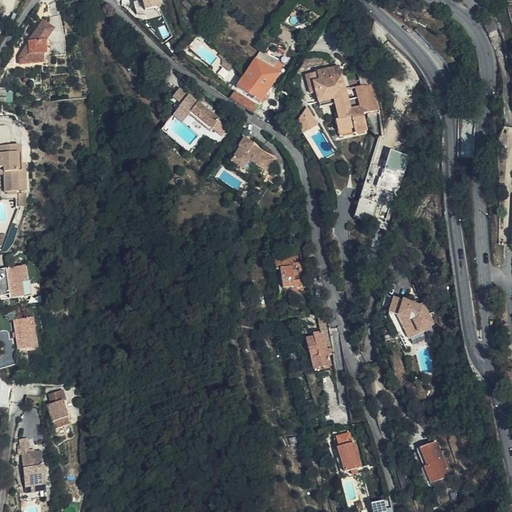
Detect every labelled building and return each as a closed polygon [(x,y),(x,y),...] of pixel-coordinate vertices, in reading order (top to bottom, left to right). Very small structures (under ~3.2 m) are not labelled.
[(141,0),(144,10),(159,7),(158,0),(141,0)] [(49,37),(52,34),(58,24),(47,15),(33,34),(33,40),(32,40),(24,55),(24,63),(42,61),(46,60),(45,51),(50,51),(49,37)] [(180,20),(184,25),(188,21),(184,16),(180,20)] [(424,31),(416,23),(412,27),(419,35),(424,31)] [(55,36),(52,34),(49,37),(50,51),(45,51),(46,60),(42,61),(43,66),(52,65),(51,56),(57,51),(55,36)] [(260,75),(273,84),(280,74),(256,59),(244,77),(254,84),(260,75)] [(357,128),(358,132),(368,129),(364,113),(380,109),(373,84),(356,88),(361,106),(351,109),(343,75),(333,77),(332,72),(328,74),(327,71),(306,76),(311,94),(316,93),(319,103),(334,100),(335,105),(339,120),(336,121),(339,133),(357,128)] [(0,87),(0,104),(11,103),(11,92),(6,92),(6,87),(0,87)] [(183,104),(180,108),(189,116),(209,132),(212,128),(220,135),(227,126),(181,88),(174,97),(183,104)] [(259,107),(235,93),(231,100),(238,105),(251,112),(254,114),(259,107)] [(334,100),(319,103),(320,108),(335,105),(334,100)] [(297,123),(303,134),(319,126),(308,106),(297,123)] [(189,116),(180,108),(173,116),(183,123),(189,116)] [(290,111),(286,109),(281,117),(285,120),(290,111)] [(340,137),(358,132),(357,128),(339,133),(340,137)] [(0,131),(0,146),(11,145),(10,131),(0,131)] [(239,150),(236,154),(231,162),(245,171),(251,164),(264,174),(272,163),(250,148),(252,145),(244,140),(237,148),(239,150)] [(11,145),(0,146),(0,148),(1,168),(6,167),(6,175),(7,192),(20,191),(20,190),(19,171),(23,170),(22,163),(21,145),(11,145)] [(231,162),(236,154),(233,151),(225,162),(248,180),(254,173),(261,178),(264,174),(251,164),(245,171),(231,162)] [(19,171),(20,190),(28,189),(26,163),(22,163),(23,170),(19,171)] [(368,173),(356,217),(374,222),(386,178),(368,173)] [(28,191),(20,191),(21,206),(29,206),(28,191)] [(20,212),(16,226),(25,223),(28,213),(23,214),(22,212),(20,212)] [(274,263),(276,273),(281,272),(283,291),(302,287),(299,265),(293,266),(292,260),(274,263)] [(27,264),(7,266),(11,293),(12,296),(31,293),(27,264)] [(7,266),(0,267),(0,294),(11,293),(7,266)] [(396,326),(426,319),(417,304),(412,307),(389,300),(384,317),(393,319),(396,326)] [(34,318),(14,321),(19,351),(34,348),(32,333),(36,333),(34,318)] [(429,324),(426,319),(396,326),(405,341),(422,331),(420,328),(429,324)] [(331,367),(322,333),(312,336),(313,339),(305,342),(313,372),(331,367)] [(26,403),(40,406),(42,398),(29,394),(26,403)] [(69,439),(68,415),(72,415),(72,403),(57,403),(57,413),(53,413),(54,439),(69,439)] [(354,444),(357,443),(355,437),(342,441),(344,447),(354,444)] [(26,442),(25,489),(44,489),(44,458),(34,458),(34,442),(26,442)] [(344,447),(337,449),(345,473),(350,471),(356,469),(361,468),(354,444),(344,447)] [(426,468),(443,460),(436,444),(418,451),(426,468)] [(337,449),(334,450),(341,474),(345,473),(337,449)] [(450,476),(443,460),(426,468),(421,470),(427,486),(450,476)] [(401,467),(393,470),(399,488),(406,485),(401,467)] [(381,511),(381,502),(369,504),(370,511),(381,511)]
